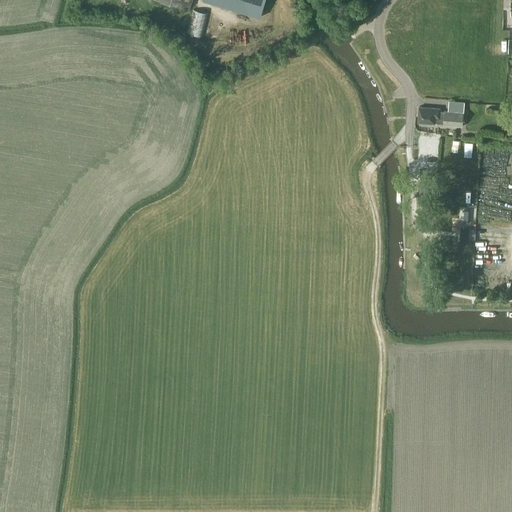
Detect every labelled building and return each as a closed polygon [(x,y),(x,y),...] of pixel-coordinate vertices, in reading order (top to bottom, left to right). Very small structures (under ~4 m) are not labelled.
[(188,11),(191,0),(164,0),(182,5),(181,9),(188,11)] [(260,17),(265,0),(206,0),(211,1),(211,2),(260,17)] [(215,51),(225,17),(198,9),(188,43),(215,51)] [(418,122),(463,126),(464,112),(448,111),(444,110),(444,111),(440,111),(440,108),(419,106),(418,122)] [(486,111),(478,107),(473,116),(480,120),(486,111)] [(461,229),(461,239),(468,240),(469,229),(461,229)]
